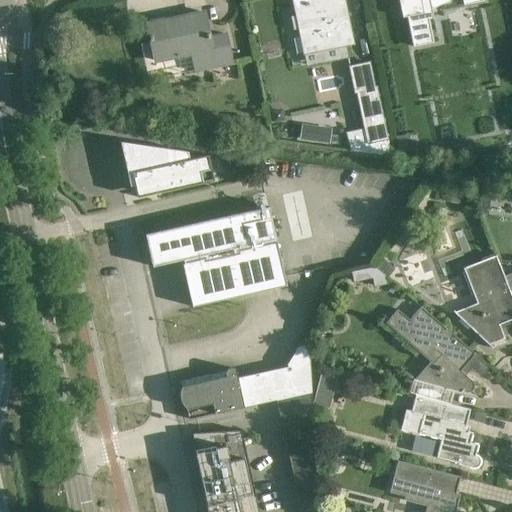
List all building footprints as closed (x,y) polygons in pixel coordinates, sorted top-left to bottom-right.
[(298,28),(303,54),(353,44),(343,0),(292,0),(296,16),(291,17),(293,29),(298,28)] [(398,0),(402,16),(406,15),(412,47),(433,42),(429,20),(433,19),(431,11),(434,10),(431,0),(461,0),(463,5),(483,1),(483,0),(398,0)] [(191,53),(195,71),(231,63),(225,34),(210,37),(205,11),(146,24),(154,61),(191,53)] [(368,59),(348,63),(353,90),(354,90),(365,141),(387,137),(376,85),(374,85),(368,59)] [(302,126),(300,138),(316,140),(318,128),(302,126)] [(213,179),(207,155),(189,160),(186,151),(120,142),(131,187),(134,186),(137,196),(213,179)] [(187,287),(191,306),(286,286),(269,207),(145,234),(152,266),(183,259),(183,263),(182,264),(187,287)] [(452,311),(492,349),(493,348),(490,344),(505,339),(497,319),(503,317),(504,319),(511,315),(511,295),(496,255),(463,268),(476,303),(455,311),(453,310),(452,311)] [(372,279),(373,287),(386,285),(385,276),(373,266),(351,271),(353,282),(372,279)] [(412,380),(460,394),(463,391),(465,393),(470,392),(473,389),(474,387),(474,383),(472,380),(456,367),(460,362),(462,363),(472,351),(421,306),(409,319),(397,309),(385,323),(430,362),(415,379),(413,379),(412,380)] [(196,418),(276,401),(311,394),(311,393),(308,345),(297,348),(287,365),(287,367),(237,378),(236,371),(234,369),(231,368),(230,368),(228,369),(226,370),(225,372),(181,382),(181,388),(180,392),(180,394),(182,403),(186,409),(188,419),(196,418)] [(320,373),(316,389),(332,393),(336,377),(320,373)] [(318,506),(311,394),(276,401),(300,510),(318,506)] [(405,410),(400,429),(440,440),(436,458),(458,464),(458,465),(472,468),(476,468),(478,466),(480,463),(480,459),(478,456),(476,455),(478,444),(470,442),(473,432),(468,431),(469,426),(463,424),(465,420),(467,420),(470,409),(415,395),(411,411),(405,410)] [(258,511),(241,431),(200,433),(192,434),(196,453),(194,453),(207,511),(258,511)] [(464,511),(456,509),(460,494),(453,492),(454,487),(457,488),(460,477),(397,461),(389,493),(404,496),(404,500),(427,506),(425,511),(464,511)]
